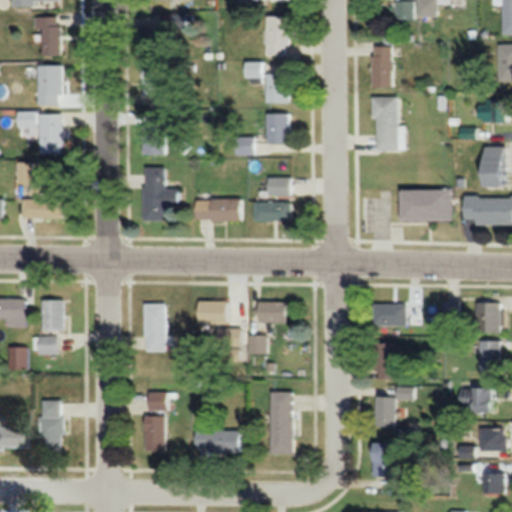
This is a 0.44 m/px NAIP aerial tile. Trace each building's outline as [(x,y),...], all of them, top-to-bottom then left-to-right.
[(417,0),(399,0),(399,19),(417,19),(417,0)] [(420,0),(420,17),(440,17),(440,2),(453,2),(452,0),(420,0)] [(511,34),(511,0),(497,0),(497,2),(506,1),(506,34),(511,34)] [(63,55),(63,17),(36,17),(36,30),(44,30),(44,55),(63,55)] [(269,17),(269,56),(291,56),(291,17),(269,17)] [(145,56),(167,56),(167,27),(145,27),(145,56)] [(511,43),(502,43),(502,80),(511,80),(511,43)] [(375,86),(395,86),(395,47),(375,47),(375,86)] [(64,104),(64,65),(41,65),(41,104),(64,104)] [(167,103),(167,66),(143,66),(143,103),(167,103)] [(291,102),(291,75),(270,75),(270,102),(291,102)] [(376,149),(406,149),(406,125),(400,125),(400,96),(376,96),(376,149)] [(482,122),(511,122),(511,99),(482,99),(482,122)] [(65,153),(65,113),(42,113),(42,153),(65,153)] [(269,142),(292,142),(292,114),(269,114),(269,142)] [(167,154),(167,115),(145,115),(145,154),(167,154)] [(239,154),(257,154),(257,138),(239,138),(239,154)] [(488,186),(509,186),(509,146),(488,146),(488,186)] [(35,162),(21,162),(21,182),(35,182),(35,162)] [(168,167),(146,167),(146,220),(168,220),(168,208),(180,208),(180,188),(168,188),(168,167)] [(403,189),(403,219),(453,219),(453,189),(403,189)] [(511,224),(511,194),(467,195),(467,224),(511,224)] [(65,198),(25,198),(25,218),(65,218),(65,198)] [(242,220),(242,198),(198,198),(198,220),(242,220)] [(292,220),(292,201),(255,201),(255,220),(292,220)] [(0,318),(7,318),(7,326),(27,326),(27,299),(0,298),(0,318)] [(44,329),(65,329),(65,300),(44,300),(44,329)] [(229,324),(229,301),(201,301),(201,324),(229,324)] [(260,323),(288,323),(288,302),(260,302),(260,323)] [(479,331),(505,331),(505,302),(479,302),(479,331)] [(409,325),(409,303),(376,303),(376,325),(409,325)] [(147,351),(173,351),(173,335),(167,335),(167,304),(147,304),(147,351)] [(58,354),(58,336),(40,336),(41,354),(58,354)] [(269,336),(252,336),(252,353),(269,353),(269,336)] [(483,340),(483,372),(502,372),(502,340),(483,340)] [(398,346),(379,346),(379,379),(398,379),(398,346)] [(28,347),(11,347),(11,364),(28,364),(28,347)] [(496,387),(462,387),(462,411),(496,411),(496,387)] [(150,392),(150,410),(169,410),(169,392),(150,392)] [(295,454),(295,392),(273,392),(273,454),(295,454)] [(397,426),(397,396),(378,396),(378,426),(397,426)] [(65,400),(43,400),(43,447),(65,447),(65,400)] [(148,415),(148,450),(167,450),(167,415),(148,415)] [(0,448),(26,448),(26,427),(0,426),(0,448)] [(509,450),(509,428),(483,428),(483,450),(509,450)] [(241,431),(198,431),(198,453),(241,453),(241,431)] [(397,475),(397,442),(375,442),(375,475),(397,475)] [(507,492),(507,472),(485,472),(485,492),(507,492)]
